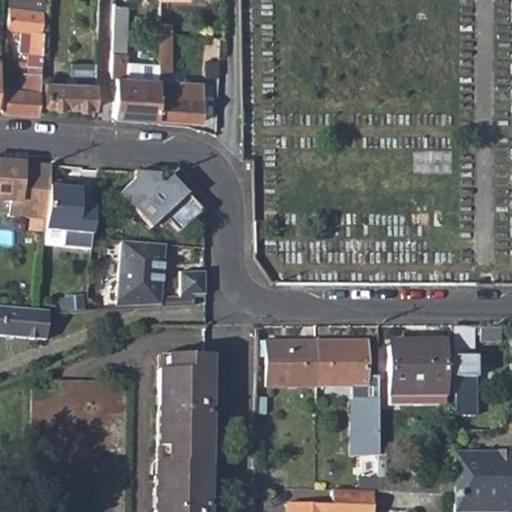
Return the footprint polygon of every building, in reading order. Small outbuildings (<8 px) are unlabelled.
[(6,0),(6,5),(40,9),(40,0),(6,0)] [(6,8),(4,31),(28,33),(27,40),(26,53),(26,68),(37,69),(40,12),(6,8)] [(124,9),(112,8),(109,75),(111,75),(124,76),(125,56),(122,56),(124,9)] [(170,23),(158,23),(158,38),(170,38),(170,23)] [(170,38),(158,38),(157,68),(157,83),(156,119),(200,122),(202,83),(165,80),(165,75),(170,71),(170,38)] [(16,39),(14,52),(26,53),(27,40),(16,39)] [(157,68),(132,66),(132,81),(157,83),(157,68)] [(0,88),(0,112),(35,115),(35,106),(37,82),(37,69),(26,68),(24,85),(20,85),(19,91),(0,88)] [(50,75),(44,75),(44,82),(43,106),(93,108),(94,70),(76,70),(75,82),(69,82),(50,82),(50,75)] [(157,83),(113,80),(112,116),(156,119),(157,83)] [(44,82),(37,82),(35,106),(43,106),(44,82)] [(130,173),(129,182),(154,184),(155,175),(130,173)] [(129,182),(113,198),(146,231),(160,217),(176,233),(199,210),(166,177),(159,185),(154,184),(129,182)] [(0,181),(0,221),(28,224),(31,184),(0,181)] [(46,182),(42,231),(65,233),(63,248),(90,251),(93,204),(76,203),(77,185),(46,182)] [(42,231),(40,246),(63,248),(65,233),(42,231)] [(126,242),(121,241),(117,310),(161,307),(161,299),(165,245),(126,242)] [(202,273),(176,273),(177,298),(177,306),(193,305),(194,296),(203,296),(202,273)] [(177,298),(161,299),(161,307),(177,306),(177,298)] [(0,309),(0,337),(43,341),(45,314),(0,309)] [(313,342),(264,341),(264,387),(313,387),(313,342)] [(362,342),(313,342),(313,387),(353,387),(353,396),(350,396),(350,456),(376,456),(376,377),(362,377),(362,342)] [(421,347),(385,347),(385,389),(441,390),(441,342),(422,342),(421,347)] [(473,356),(452,356),(452,398),(473,398),(473,356)] [(203,511),(207,360),(155,360),(153,474),(148,473),(147,511),(203,511)] [(116,511),(120,384),(50,383),(50,391),(26,393),(22,511),(116,511)] [(263,395),(253,395),(252,413),(263,413),(263,395)] [(508,452),(451,452),(451,502),(506,502),(506,511),(511,511),(511,447),(508,448),(508,452)] [(329,506),(284,505),(284,511),(368,511),(369,493),(329,491),(329,506)]
